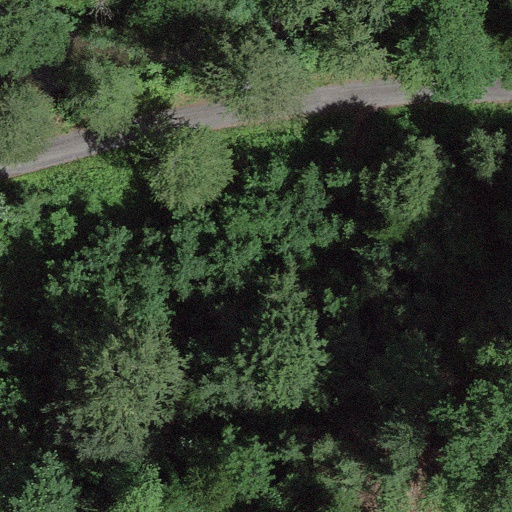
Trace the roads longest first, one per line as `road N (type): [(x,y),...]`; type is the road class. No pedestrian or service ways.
road 1 (unclassified): [(364,99),(168,123),(0,165)]
road 2 (unclassified): [(364,99),(511,93)]
